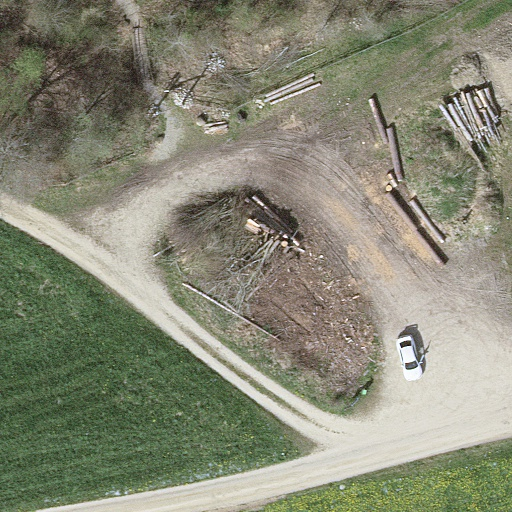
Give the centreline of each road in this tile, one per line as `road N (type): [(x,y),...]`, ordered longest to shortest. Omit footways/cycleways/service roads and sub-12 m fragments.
road 1 (track): [(494,428),(302,172),(195,178),(97,269),(261,400),(370,457)]
road 2 (track): [(511,423),(107,511)]
